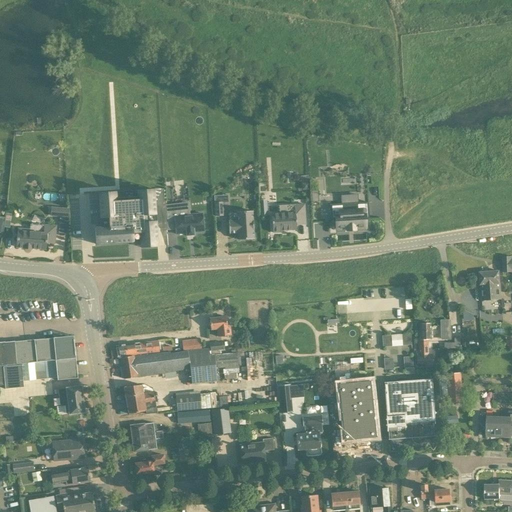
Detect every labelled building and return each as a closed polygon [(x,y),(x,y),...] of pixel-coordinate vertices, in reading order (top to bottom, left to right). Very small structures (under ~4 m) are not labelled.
[(367,172),(327,172),(327,192),(339,192),(339,184),(347,184),(347,192),(367,191),(367,172)] [(341,204),(330,205),(331,219),(336,219),(336,229),(347,229),(347,231),(355,230),(354,228),(365,228),(365,219),(369,219),(368,202),(358,203),(357,194),(340,195),(341,204)] [(116,198),(99,199),(100,218),(101,227),(102,244),(133,242),(140,241),(157,240),(156,221),(155,214),(154,195),(137,196),(116,198)] [(214,196),(215,216),(223,216),(222,196),(214,196)] [(172,203),(165,204),(166,218),(167,229),(175,228),(176,234),(186,233),(186,236),(194,235),(194,232),(203,231),(201,214),(190,215),(188,202),(172,203)] [(294,213),(271,214),(272,233),(282,232),(282,231),(296,230),(296,225),(305,225),(304,204),(294,205),(294,213)] [(68,209),(60,208),(59,217),(68,218),(68,209)] [(237,212),(228,213),(229,222),(228,222),(229,233),(238,233),(238,240),(253,239),(253,229),(253,221),(252,221),(252,211),(237,212)] [(17,229),(17,238),(16,238),(16,240),(16,247),(24,248),(24,249),(31,250),(31,248),(46,250),(46,244),(54,244),(56,226),(44,225),(43,233),(31,232),(31,230),(17,229)] [(511,257),(503,258),(503,273),(511,272),(511,257)] [(482,300),(501,299),(499,272),(480,273),(482,300)] [(209,319),(211,331),(217,330),(218,337),(231,335),(230,327),(227,327),(226,317),(209,319)] [(419,355),(416,355),(417,366),(431,366),(431,355),(428,355),(428,339),(431,339),(430,324),(420,324),(420,338),(419,338),(419,355)] [(411,345),(411,338),(410,334),(401,334),(402,346),(411,345)] [(392,346),(391,339),(391,335),(382,336),(383,347),(392,346)] [(0,385),(3,385),(3,384),(4,384),(5,389),(23,387),(23,382),(43,380),(41,362),(54,361),(56,381),(76,379),(72,336),(15,342),(13,342),(0,342),(0,385)] [(444,348),(460,348),(460,338),(454,338),(454,342),(444,342),(444,348)] [(182,341),(183,350),(201,348),(200,339),(182,341)] [(134,344),(119,346),(120,356),(158,352),(158,348),(157,341),(134,344)] [(237,366),(237,365),(245,364),(243,352),(236,353),(209,356),(209,350),(170,355),(170,352),(121,358),(123,379),(137,377),(137,376),(191,370),(192,385),(217,382),(216,368),(237,366)] [(403,357),(404,368),(413,368),(412,356),(403,357)] [(383,358),(384,370),(393,369),(392,358),(383,358)] [(466,368),(472,364),(468,358),(462,362),(466,368)] [(459,373),(446,374),(448,401),(461,400),(459,373)] [(418,445),(421,444),(423,442),(425,440),(425,438),(435,437),(435,436),(433,436),(433,424),(434,424),(431,380),(431,379),(384,383),(386,415),(385,415),(386,431),(395,431),(395,439),(387,439),(387,440),(411,439),(411,441),(413,443),(416,444),(418,445)] [(337,384),(343,440),(354,439),(363,438),(363,437),(374,436),(368,381),(337,384)] [(278,385),(281,413),(292,412),(289,384),(278,385)] [(58,414),(69,413),(69,414),(84,412),(81,386),(66,388),(66,389),(58,390),(60,406),(57,407),(58,414)] [(156,414),(156,413),(153,392),(142,394),(141,386),(123,387),(128,414),(145,411),(146,414),(156,414)] [(199,391),(175,393),(177,411),(201,409),(199,391)] [(227,408),(212,410),(215,434),(230,432),(227,408)] [(178,424),(210,421),(209,410),(177,412),(178,424)] [(511,438),(511,436),(511,410),(509,411),(509,415),(508,417),(487,416),(487,437),(511,438)] [(305,434),(296,435),(297,450),(306,449),(320,447),(318,432),(321,432),(320,424),(322,424),(321,415),(321,416),(302,417),(303,426),(305,426),(305,434)] [(153,432),(161,431),(161,426),(153,427),(152,423),(130,426),(132,441),(143,440),(143,436),(154,434),(153,432)] [(197,424),(199,442),(212,441),(211,423),(197,424)] [(143,440),(132,441),(133,452),(156,449),(155,439),(162,438),(161,431),(153,432),(154,434),(143,436),(143,440)] [(55,442),(57,461),(85,458),(83,438),(55,442)] [(264,451),(274,450),(273,439),(262,440),(262,443),(240,445),(242,462),(265,460),(264,451)] [(184,448),(178,448),(179,454),(195,453),(194,445),(184,446),(184,448)] [(135,464),(135,465),(133,466),(133,473),(136,473),(136,475),(153,472),(152,464),(163,463),(162,455),(147,457),(147,459),(139,460),(140,463),(135,464)] [(34,471),(34,470),(33,462),(12,464),(13,473),(34,471)] [(90,481),(87,467),(51,474),(52,483),(65,481),(66,485),(90,481)] [(41,480),(39,471),(31,473),(33,482),(41,480)] [(510,495),(511,494),(511,480),(499,480),(499,484),(484,485),(485,492),(484,492),(483,493),(483,494),(483,495),(483,496),(484,497),(485,497),(485,499),(500,499),(500,493),(510,494),(510,495)] [(388,498),(387,489),(369,490),(370,504),(371,507),(371,511),(397,511),(398,510),(391,510),(391,504),(390,497),(388,498)] [(426,491),(427,499),(429,499),(430,506),(449,505),(448,490),(426,491)] [(56,511),(56,509),(58,508),(58,510),(64,509),(64,511),(93,511),(95,511),(91,492),(68,496),(67,494),(56,496),(56,498),(54,498),(54,496),(29,500),(30,511),(56,511)] [(358,492),(344,493),(346,505),(350,505),(351,509),(359,508),(358,492)] [(346,505),(344,493),(331,494),(332,504),(332,510),(346,509),(346,505)] [(302,505),(301,505),(301,511),(320,511),(320,510),(317,510),(316,495),(301,496),(302,505)]
